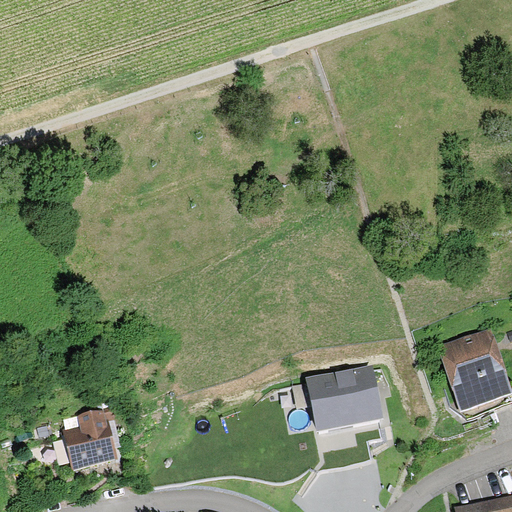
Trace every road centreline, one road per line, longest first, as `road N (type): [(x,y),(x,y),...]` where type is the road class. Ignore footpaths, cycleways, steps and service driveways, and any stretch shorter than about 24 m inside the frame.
road 1 (track): [(0,137),(432,0)]
road 2 (residential): [(251,511),(169,495),(90,511)]
road 3 (residential): [(392,511),(468,461),(511,444)]
